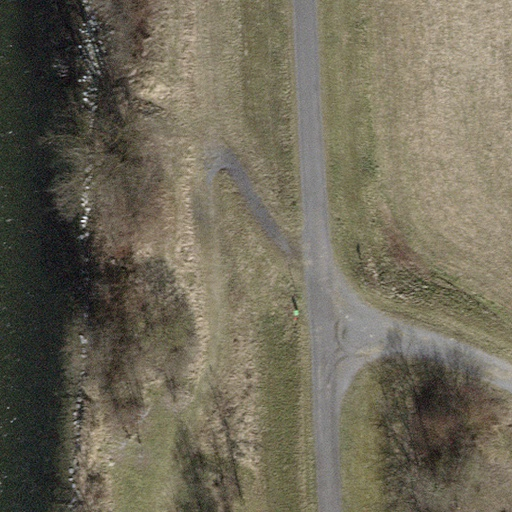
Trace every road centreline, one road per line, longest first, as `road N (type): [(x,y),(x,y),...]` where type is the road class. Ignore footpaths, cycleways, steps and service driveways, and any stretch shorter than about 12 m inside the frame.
road 1 (track): [(289,0),(311,315)]
road 2 (track): [(511,387),(415,345),(311,315)]
road 3 (track): [(311,315),(324,511)]
